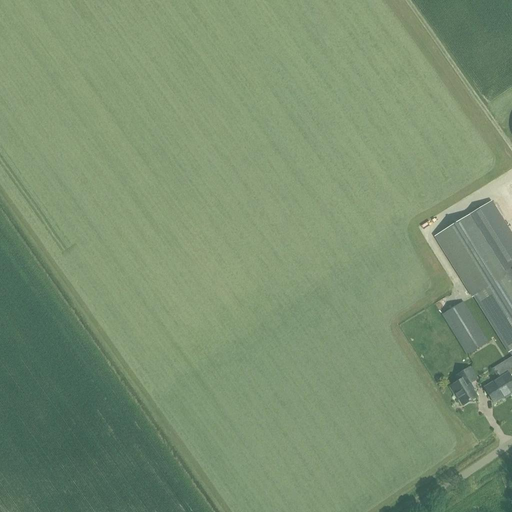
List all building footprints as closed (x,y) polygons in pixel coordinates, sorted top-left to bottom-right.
[(511,232),(493,202),(434,239),(470,296),(510,272),(511,270),(511,232)] [(511,274),(510,272),(470,296),(471,297),(475,295),(511,354),(511,274)] [(467,355),(488,343),(463,302),(442,315),(467,355)] [(502,377),(485,388),(494,403),(507,395),(508,396),(511,393),(511,379),(510,375),(511,373),(511,357),(496,367),(502,377)] [(463,406),(477,397),(473,390),(473,389),(470,384),(477,380),(470,368),(457,376),(460,381),(450,387),(458,399),(459,399),(463,406)]
